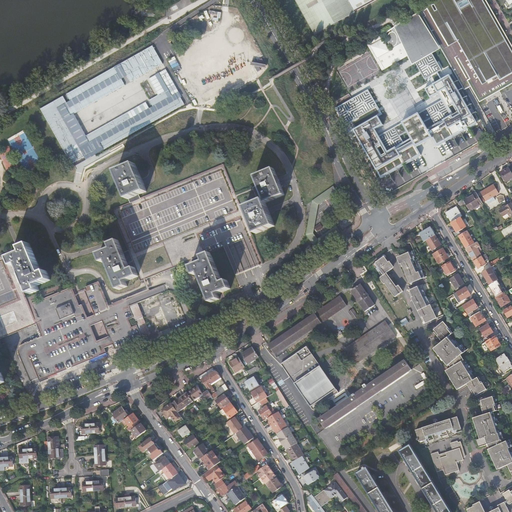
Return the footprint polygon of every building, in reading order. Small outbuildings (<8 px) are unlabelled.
[(373,0),(349,0),(355,10),(373,0)] [(511,46),(485,0),(434,0),(418,9),(464,89),(471,86),(480,102),(494,94),(490,87),(511,74),(511,46)] [(220,21),(221,12),(212,10),(211,20),(220,21)] [(435,47),(415,14),(364,44),(380,70),(408,54),(412,59),(414,58),(415,61),(430,53),(434,50),(433,48),(435,47)] [(230,41),(243,41),(244,28),(230,27),(230,41)] [(156,49),(41,104),(70,164),(158,122),(148,103),(85,133),(75,111),(126,86),(122,78),(128,75),(130,80),(163,65),(156,49)] [(238,69),(236,61),(198,54),(204,52),(195,50),(197,57),(194,58),(194,62),(200,84),(199,87),(202,94),(211,96),(221,93),(224,80),(237,76),(238,69)] [(440,79),(435,71),(439,69),(430,53),(415,61),(413,62),(423,79),(427,76),(432,84),(423,89),(429,98),(437,93),(440,91),(444,99),(441,100),(379,135),(374,128),(382,124),(378,115),(381,113),(372,97),(340,114),(350,131),(354,129),(380,176),(419,154),(415,146),(431,137),(435,145),(475,122),(448,75),(440,79)] [(344,74),(346,78),(368,67),(365,62),(369,60),(365,55),(337,70),(341,76),(344,74)] [(169,59),(173,70),(180,68),(176,56),(169,59)] [(252,65),(266,67),(267,61),(253,58),(252,65)] [(167,69),(150,77),(157,93),(165,89),(167,94),(166,94),(169,101),(178,97),(172,86),(175,84),(167,69)] [(511,74),(490,87),(494,94),(511,83),(511,74)] [(127,200),(128,203),(139,199),(138,195),(146,192),(142,182),(134,164),(115,172),(126,200),(127,200)] [(511,173),(509,167),(500,172),(506,181),(511,177),(511,173)] [(274,169),(256,177),(259,185),(253,188),(258,198),(264,196),(265,200),(266,202),(284,195),(274,169)] [(488,189),(481,192),(486,200),(493,196),(499,192),(494,184),(487,188),(488,189)] [(311,245),(315,250),(340,232),(336,226),(317,240),(313,234),(317,206),(337,192),(333,187),(332,186),(310,202),(306,236),(311,245)] [(465,203),(466,203),(470,211),(483,203),(476,192),(464,200),(465,203)] [(496,199),(493,196),(486,200),(488,204),(496,199)] [(265,200),(245,207),(249,216),(245,218),(249,228),(254,227),(257,234),(276,226),(265,200)] [(511,203),(506,206),(499,210),(503,216),(508,213),(510,216),(511,215),(511,203)] [(447,212),(452,222),(461,217),(462,216),(457,206),(447,212)] [(452,222),(451,223),(457,232),(467,227),(461,217),(452,222)] [(461,239),(467,248),(475,244),(475,243),(469,234),(461,239)] [(441,245),(436,235),(427,240),(433,250),(441,245)] [(106,261),(118,290),(127,287),(125,282),(138,276),(134,267),(130,269),(127,263),(132,262),(127,251),(123,253),(117,240),(109,244),(111,248),(104,251),(98,254),(101,263),(106,261)] [(475,244),(467,248),(474,261),(482,256),(475,244)] [(13,256),(8,258),(12,267),(17,265),(19,272),(15,274),(18,283),(23,281),(28,294),(37,291),(35,286),(48,280),(45,272),(40,274),(28,245),(18,249),(11,252),(13,256)] [(443,248),(433,254),(439,263),(449,257),(443,248)] [(412,251),(399,257),(402,263),(403,263),(412,283),(425,277),(422,270),(420,271),(414,258),(416,258),(412,251)] [(209,253),(190,261),(192,265),(189,267),(192,275),(197,273),(209,302),(218,298),(216,294),(219,293),(229,289),(226,280),(220,282),(213,263),(209,253)] [(0,339),(35,325),(28,306),(18,283),(15,274),(12,267),(8,258),(7,254),(0,256),(0,339)] [(482,256),(474,261),(479,268),(486,264),(482,256)] [(382,276),(387,272),(392,269),(384,257),(373,265),(382,276)] [(451,261),(442,266),(448,275),(457,270),(451,261)] [(491,267),(482,272),(488,281),(490,285),(491,284),(497,280),(498,279),(491,267)] [(397,287),(387,272),(382,276),(380,278),(384,284),(385,283),(395,297),(402,292),(404,291),(399,285),(397,287)] [(459,274),(451,278),(457,288),(465,283),(459,274)] [(490,285),(489,285),(493,293),(502,288),(497,280),(491,284),(490,285)] [(97,283),(83,289),(95,319),(97,323),(101,322),(104,328),(109,340),(113,351),(136,341),(140,340),(139,337),(146,333),(140,318),(141,318),(135,304),(165,291),(163,285),(143,293),(124,301),(123,299),(106,306),(97,283)] [(361,284),(352,290),(366,311),(375,305),(361,284)] [(421,285),(410,290),(426,323),(437,317),(421,285)] [(466,286),(457,292),(462,300),(471,295),(466,286)] [(70,288),(28,306),(35,325),(38,331),(40,338),(29,342),(21,345),(20,346),(19,348),(18,349),(17,351),(17,352),(17,354),(17,355),(29,385),(38,381),(43,379),(52,375),(61,371),(75,366),(98,356),(105,354),(100,344),(99,340),(95,342),(87,323),(83,314),(82,310),(80,305),(77,306),(70,288)] [(505,292),(496,298),(498,301),(499,301),(503,306),(511,301),(505,292)] [(340,296),(314,314),(319,323),(347,305),(340,296)] [(474,299),(463,305),(468,314),(470,317),(475,314),(473,311),(479,307),(474,299)] [(480,312),(469,318),(472,322),(473,321),(476,326),(486,320),(484,316),(482,316),(480,312)] [(319,323),(314,314),(268,345),(275,354),(319,323)] [(459,388),(465,385),(469,383),(477,396),(487,390),(479,377),(475,379),(472,373),(473,372),(465,359),(464,360),(461,356),(468,351),(463,345),(461,347),(451,334),(453,332),(443,320),(434,328),(444,340),(439,344),(434,348),(450,367),(447,369),(459,388)] [(386,321),(346,348),(357,364),(396,337),(386,321)] [(488,323),(480,328),(485,337),(494,332),(488,323)] [(496,336),(486,341),(492,350),(501,345),(496,336)] [(281,363),(283,367),(289,375),(313,409),(339,392),(307,345),(291,357),(281,363)] [(248,363),(259,356),(253,347),(242,353),(248,363)] [(496,359),(500,366),(509,360),(508,357),(507,357),(505,353),(496,359)] [(245,367),(239,357),(230,363),(236,372),(245,367)] [(509,360),(500,366),(504,372),(511,367),(511,365),(511,363),(509,360)] [(406,361),(361,391),(367,400),(412,370),(406,361)] [(221,378),(217,372),(214,372),(201,380),(208,390),(210,393),(215,390),(211,384),(221,378)] [(255,376),(245,382),(251,390),(260,385),(255,376)] [(212,396),(214,399),(228,389),(225,384),(222,387),(223,388),(220,390),(219,389),(217,391),(218,392),(214,394),(213,393),(211,394),(212,396)] [(197,386),(188,392),(188,393),(193,400),(203,393),(197,386)] [(260,387),(252,392),(258,402),(260,401),(266,397),(268,397),(265,391),(264,392),(260,387)] [(284,397),(280,389),(276,391),(276,392),(286,407),(287,406),(290,405),(284,397)] [(210,393),(208,390),(203,393),(207,399),(212,396),(211,394),(210,393)] [(367,400),(361,391),(319,419),(326,429),(367,400)] [(188,393),(180,398),(173,404),(178,412),(194,402),(193,400),(188,393)] [(225,394),(216,400),(222,408),(230,402),(225,394)] [(488,415),(477,418),(483,439),(480,440),(481,443),(482,446),(488,444),(500,468),(510,464),(511,467),(511,440),(503,445),(501,441),(504,440),(498,420),(496,420),(494,413),(498,412),(493,398),(483,401),(488,415)] [(173,404),(172,403),(162,410),(165,414),(168,418),(169,418),(174,424),(182,418),(178,412),(173,404)] [(231,403),(224,409),(231,418),(238,412),(231,403)] [(267,405),(259,410),(265,418),(272,414),(267,405)] [(113,414),(120,423),(123,421),(129,416),(122,407),(113,414)] [(271,427),(284,419),(279,411),(267,418),(269,421),(270,423),(269,424),(271,427)] [(128,428),(130,431),(132,430),(139,424),(137,421),(139,420),(134,413),(129,416),(123,421),(126,425),(128,424),(130,427),(128,428)] [(236,416),(227,423),(235,434),(237,433),(243,428),(241,425),(237,420),(238,419),(236,416)] [(455,433),(462,431),(458,416),(451,418),(451,421),(424,429),(423,427),(416,429),(421,444),(428,441),(427,439),(455,431),(455,433)] [(288,427),(284,419),(271,427),(273,430),(274,430),(275,431),(277,434),(288,427)] [(99,423),(91,424),(91,433),(96,433),(96,432),(99,432),(99,423)] [(91,433),(91,424),(82,424),(83,433),(87,433),(91,433)] [(139,424),(132,430),(137,437),(147,430),(144,427),(143,427),(140,424),(139,424)] [(178,431),(183,437),(191,432),(186,425),(178,431)] [(237,433),(245,444),(254,438),(246,426),(243,428),(237,433)] [(298,443),(288,427),(277,434),(279,438),(278,439),(283,446),(284,445),(287,450),(297,444),(298,443)] [(196,445),(201,442),(199,440),(196,442),(192,436),(185,441),(190,448),(195,444),(196,445)] [(45,442),(45,450),(49,450),(59,449),(59,437),(49,437),(49,442),(45,442)] [(139,446),(144,452),(149,449),(155,444),(151,438),(139,446)] [(256,455),(265,449),(258,439),(254,442),(255,444),(257,446),(255,448),(252,450),(256,455)] [(461,472),(458,463),(461,463),(460,461),(465,460),(462,451),(464,450),(461,441),(459,441),(458,440),(451,442),(453,450),(440,454),(439,452),(431,454),(437,472),(444,469),(446,475),(456,472),(456,473),(461,472)] [(159,447),(156,443),(155,444),(149,449),(153,455),(151,457),(154,460),(164,453),(161,450),(160,450),(158,448),(159,447)] [(202,458),(210,452),(203,444),(194,451),(201,459),(202,458)] [(304,455),(297,444),(287,450),(294,461),(302,456),(304,455)] [(95,446),(96,455),(106,455),(105,449),(104,449),(104,445),(95,446)] [(451,511),(411,445),(401,451),(407,460),(405,461),(409,464),(418,479),(418,484),(420,482),(428,495),(426,496),(430,498),(438,511),(451,511)] [(29,463),(29,458),(28,449),(20,450),(20,458),(20,464),(29,463)] [(28,449),(29,458),(34,458),(34,457),(37,457),(37,449),(28,449)] [(59,449),(49,450),(50,458),(60,457),(59,450),(59,449)] [(268,453),(265,449),(256,455),(259,460),(268,453)] [(202,458),(210,470),(216,466),(217,464),(221,462),(213,450),(210,452),(202,458)] [(106,455),(96,455),(96,465),(105,465),(105,461),(106,461),(106,455)] [(155,464),(160,471),(163,469),(171,463),(166,456),(155,464)] [(309,468),(302,456),(294,461),(292,462),(300,474),(309,468)] [(4,457),(5,466),(9,466),(13,465),(13,457),(4,457)] [(171,463),(163,469),(170,479),(178,473),(171,463)] [(253,471),(245,476),(247,479),(256,472),(261,469),(258,465),(252,470),(253,471)] [(266,465),(261,469),(256,472),(265,484),(267,483),(275,477),(273,474),(274,473),(270,467),(268,468),(266,465)] [(216,483),(226,476),(223,472),(221,473),(216,466),(210,470),(206,473),(211,480),(213,479),(216,483)] [(364,469),(357,473),(380,511),(395,511),(395,509),(393,510),(385,497),(385,492),(383,494),(375,479),(374,475),(372,476),(367,467),(366,468),(365,467),(363,468),(364,469)] [(308,485),(320,478),(315,469),(303,476),(308,485)] [(337,483),(347,496),(348,498),(358,511),(367,511),(352,492),(337,472),(332,476),(337,483)] [(164,484),(160,485),(166,493),(175,487),(177,489),(181,486),(181,487),(186,483),(178,473),(170,479),(164,484)] [(275,477),(267,483),(273,492),(283,485),(277,476),(276,476),(275,477)] [(222,479),(216,483),(215,484),(223,496),(226,494),(237,486),(239,485),(236,481),(228,487),(222,479)] [(94,490),(93,481),(84,482),(84,490),(88,490),(88,491),(94,490)] [(103,481),(93,481),(94,490),(100,490),(100,489),(104,489),(103,481)] [(337,483),(326,491),(331,499),(332,500),(336,497),(335,496),(337,494),(338,495),(343,502),(348,498),(347,496),(337,483)] [(21,486),(22,496),(31,495),(30,489),(29,489),(29,486),(21,486)] [(237,486),(226,494),(232,503),(234,501),(236,505),(246,498),(237,486)] [(71,488),(61,489),(62,498),(68,497),(68,496),(72,496),(71,488)] [(62,503),(61,489),(51,489),(52,498),(51,498),(51,504),(62,503)] [(511,494),(510,490),(503,494),(510,505),(511,503),(511,494)] [(330,499),(324,491),(315,497),(321,506),(330,499)] [(125,495),(126,498),(127,507),(133,506),(133,505),(136,504),(135,497),(130,497),(130,494),(125,495)] [(283,494),(275,500),(281,508),(289,503),(283,494)] [(31,495),(22,496),(22,506),(30,505),(30,502),(31,502),(31,495)] [(324,511),(312,495),(309,497),(312,501),(309,503),(316,511),(324,511)] [(127,507),(126,498),(116,499),(117,506),(120,506),(120,507),(127,507)] [(246,501),(235,510),(236,511),(246,511),(251,509),(246,501)] [(501,510),(495,511),(486,511),(481,502),(473,507),(473,510),(469,511),(510,511),(505,501),(498,504),(501,510)]
